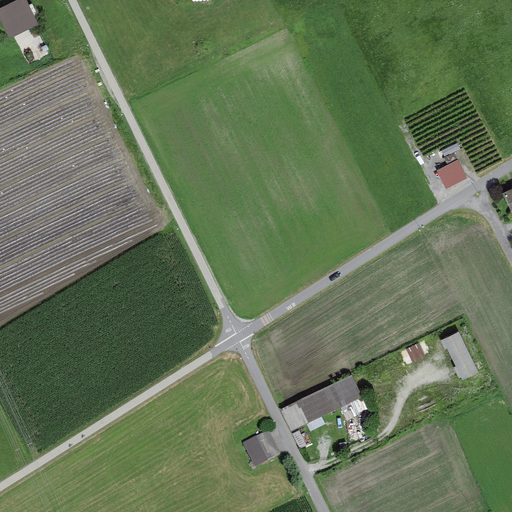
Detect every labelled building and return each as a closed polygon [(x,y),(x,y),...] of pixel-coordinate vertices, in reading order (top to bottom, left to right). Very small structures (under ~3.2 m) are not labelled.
[(27,0),(11,0),(0,6),(0,16),(10,35),(38,20),(27,0)] [(458,158),(436,169),(445,187),(467,176),(458,158)] [(511,185),(502,190),(511,210),(511,185)] [(463,329),(445,335),(461,378),(479,371),(463,329)] [(407,365),(434,353),(427,338),(401,350),(407,365)] [(352,373),(280,407),(290,428),(362,394),(352,373)] [(269,430),(243,443),(255,467),(281,454),(269,430)]
